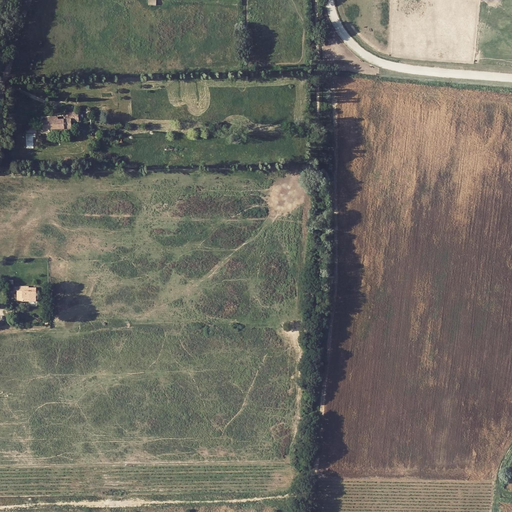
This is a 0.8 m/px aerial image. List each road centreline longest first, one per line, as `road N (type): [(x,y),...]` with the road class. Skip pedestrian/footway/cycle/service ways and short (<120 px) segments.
road 1 (track): [(511,92),(331,76),(329,299),(310,511)]
road 2 (track): [(290,511),(308,185),(318,175),(316,0)]
